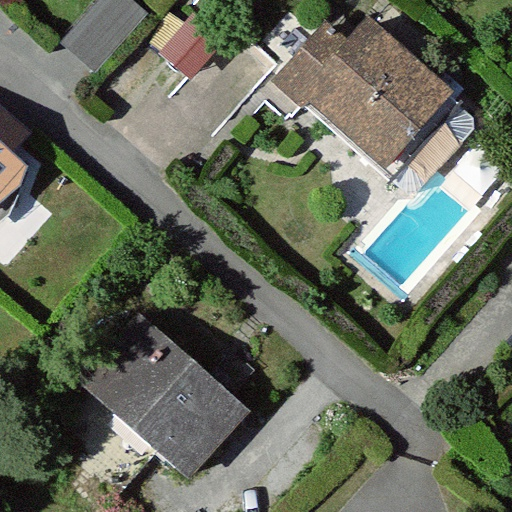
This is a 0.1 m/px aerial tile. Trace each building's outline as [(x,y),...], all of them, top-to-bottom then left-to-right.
[(152,20),(129,0),(110,0),(71,43),(104,73),(152,20)] [(221,39),(195,17),(166,51),(193,74),(221,39)] [(457,98),(367,20),(350,40),(330,23),(284,76),(394,171),(457,98)] [(0,192),(24,164),(0,143),(0,192)] [(247,416),(147,326),(95,383),(195,474),(247,416)]
